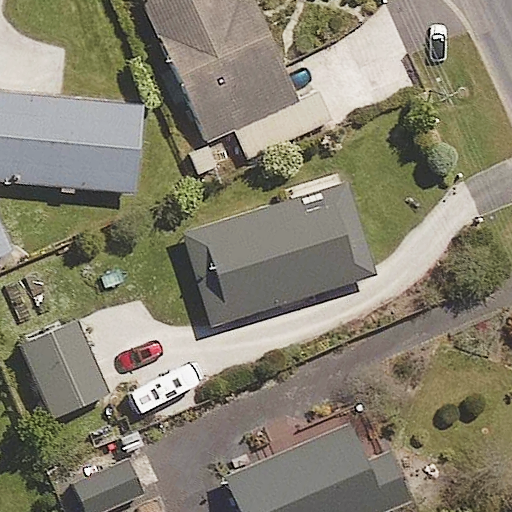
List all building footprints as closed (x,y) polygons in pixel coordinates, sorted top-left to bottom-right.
[(135,0),(203,140),(230,127),(244,157),(326,118),(313,91),(297,98),(249,0),(135,0)] [(134,103),(0,89),(0,178),(125,191),(134,103)] [(368,272),(337,173),(281,190),(283,197),(176,230),(204,322),(368,272)] [(101,393),(68,317),(14,340),(46,416),(101,393)] [(357,460),(340,423),(217,477),(232,511),(371,511),(401,499),(379,450),(357,460)] [(95,511),(136,494),(119,457),(66,481),(80,511),(95,511)]
